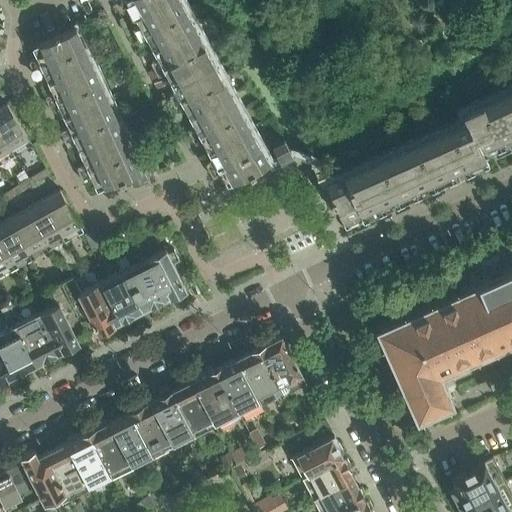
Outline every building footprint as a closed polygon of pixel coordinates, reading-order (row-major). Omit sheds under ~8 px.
[(171,69),(181,89),(168,96),(176,110),(189,103),(200,122),(187,129),(194,143),(207,136),(218,156),(205,163),(212,177),(226,170),(231,181),(249,171),(250,174),(255,171),(254,169),(268,161),(181,0),(116,0),(121,8),(134,1),(145,21),(132,28),(139,42),(152,35),(163,55),(150,62),(158,76),(171,69)] [(90,160),(76,166),(83,181),(96,175),(101,186),(119,178),(120,180),(125,178),(124,176),(128,174),(133,185),(149,177),(80,24),(80,25),(79,22),(74,24),(75,27),(37,44),(42,55),(28,61),(35,76),(49,70),(58,90),(44,96),(51,111),(64,105),(74,125),(60,131),(67,146),(80,140),(90,160)] [(326,181),(332,196),(330,197),(332,203),(335,202),(349,233),(375,222),(369,208),(389,199),(395,213),(410,206),(404,193),(424,183),(430,197),(445,191),(439,177),(459,168),(465,181),(480,175),(474,161),(485,156),(481,147),(490,143),(496,157),(511,150),(505,137),(511,133),(511,87),(462,110),(466,119),(326,181)] [(7,103),(0,106),(0,130),(14,153),(31,143),(7,103)] [(0,130),(0,161),(14,153),(0,130)] [(45,167),(29,177),(32,183),(49,173),(45,167)] [(29,177),(12,187),(16,193),(32,183),(29,177)] [(12,187),(0,194),(0,203),(16,193),(12,187)] [(42,198),(64,240),(82,230),(80,226),(60,189),(42,198)] [(42,198),(25,208),(48,249),(64,240),(42,198)] [(25,208),(8,217),(31,258),(48,249),(25,208)] [(8,217),(0,221),(0,241),(14,267),(31,258),(8,217)] [(143,238),(134,243),(139,251),(148,246),(143,238)] [(0,241),(0,274),(14,267),(0,241)] [(143,259),(163,298),(172,294),(173,295),(176,296),(182,293),(183,290),(183,289),(185,287),(172,262),(179,259),(174,249),(167,252),(165,248),(143,259)] [(63,257),(57,261),(62,271),(70,267),(63,257)] [(143,259),(122,270),(142,309),(151,305),(151,306),(155,306),(161,304),(162,300),(162,299),(163,298),(143,259)] [(119,264),(111,268),(114,274),(100,280),(120,320),(122,319),(123,320),(126,321),(132,318),(134,315),(133,314),(142,309),(122,270),(119,264)] [(511,265),(375,327),(416,419),(427,414),(430,419),(443,413),(441,408),(454,402),(441,373),(511,340),(511,265)] [(75,274),(60,281),(86,332),(96,327),(98,331),(100,330),(101,331),(105,332),(110,329),(112,326),(111,325),(120,320),(100,280),(82,289),(75,274)] [(50,286),(58,302),(36,313),(56,352),(65,348),(65,349),(69,350),(75,347),(76,344),(76,342),(78,341),(76,337),(86,332),(60,281),(50,286)] [(5,306),(13,321),(17,319),(15,315),(18,313),(14,305),(12,305),(11,303),(5,306)] [(13,321),(5,306),(1,308),(5,317),(7,317),(10,323),(13,321)] [(36,313),(15,324),(35,363),(44,359),(44,360),(48,360),(54,358),(55,354),(55,353),(56,352),(36,313)] [(15,324),(0,331),(0,348),(13,374),(15,373),(16,374),(19,375),(25,372),(26,369),(26,368),(35,363),(15,324)] [(267,340),(258,345),(283,393),(306,381),(281,334),(278,335),(278,334),(274,333),(269,336),(267,340)] [(258,345),(236,356),(261,404),(283,393),(258,345)] [(0,384),(3,383),(5,380),(4,379),(13,374),(0,348),(0,384)] [(236,356),(215,367),(240,415),(261,404),(236,356)] [(195,373),(193,377),(194,377),(192,378),(217,426),(240,415),(215,367),(205,372),(205,371),(201,370),(195,373)] [(192,378),(171,389),(195,435),(214,425),(215,427),(217,426),(192,378)] [(168,386),(157,391),(159,395),(150,399),(174,445),(195,435),(171,389),(169,390),(168,386)] [(131,409),(130,409),(154,455),(174,445),(150,399),(141,404),(140,400),(129,405),(131,409)] [(300,405),(291,409),(300,426),(309,422),(300,405)] [(130,409),(109,420),(133,466),(154,455),(130,409)] [(325,416),(282,439),(302,477),(342,455),(341,453),(342,453),(342,450),(325,416)] [(96,425),(96,426),(88,430),(112,476),(133,466),(109,420),(107,421),(107,420),(103,419),(98,422),(96,425)] [(257,427),(248,431),(257,448),(266,443),(257,427)] [(67,440),(66,441),(90,487),(112,476),(88,430),(79,435),(79,434),(75,433),(68,436),(67,440)] [(66,441),(45,451),(69,497),(90,487),(66,441)] [(241,446),(230,451),(236,463),(240,461),(247,457),(241,446)] [(69,497),(45,451),(37,455),(35,451),(31,449),(20,455),(23,461),(31,477),(36,486),(47,508),(69,497)] [(178,452),(170,456),(178,470),(186,466),(178,452)] [(342,455),(302,477),(313,498),(353,476),(348,466),(349,466),(349,463),(347,458),(344,457),(343,457),(342,455)] [(453,479),(452,479),(455,484),(456,485),(449,489),(457,505),(505,480),(492,455),(472,465),(463,470),(452,476),(453,479)] [(0,492),(31,477),(23,461),(0,472),(0,492)] [(236,463),(231,465),(239,479),(247,474),(240,461),(236,463)] [(353,476),(313,498),(320,511),(337,511),(365,498),(363,495),(364,495),(365,492),(362,487),(359,486),(353,476)] [(31,477),(0,492),(0,511),(9,511),(5,503),(20,495),(19,494),(36,486),(31,477)] [(499,511),(511,505),(511,492),(505,480),(457,505),(461,511),(499,511)] [(156,490),(148,494),(153,505),(162,501),(156,490)] [(277,511),(268,495),(250,504),(254,511),(277,511)] [(365,498),(337,511),(372,511),(370,509),(371,508),(372,505),(369,500),(366,499),(366,500),(365,498)] [(79,501),(73,505),(76,511),(84,511),(79,501)]
